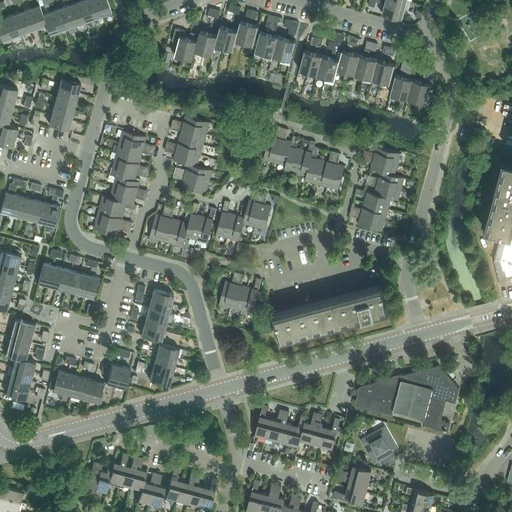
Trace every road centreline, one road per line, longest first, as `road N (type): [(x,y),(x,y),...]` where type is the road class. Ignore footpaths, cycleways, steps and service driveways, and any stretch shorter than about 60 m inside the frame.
road 1 (residential): [(409,259),(453,89),(424,34)]
road 2 (tertiary): [(7,440),(30,441),(220,389)]
road 3 (tertiary): [(220,389),(422,334)]
road 4 (residential): [(124,257),(86,246),(71,228),(101,100)]
road 5 (residential): [(220,389),(188,280),(130,258)]
road 6 (residential): [(157,187),(167,118),(101,100)]
road 7 (residential): [(296,0),(424,34)]
road 8 (residential): [(231,473),(204,466),(197,455),(119,439)]
